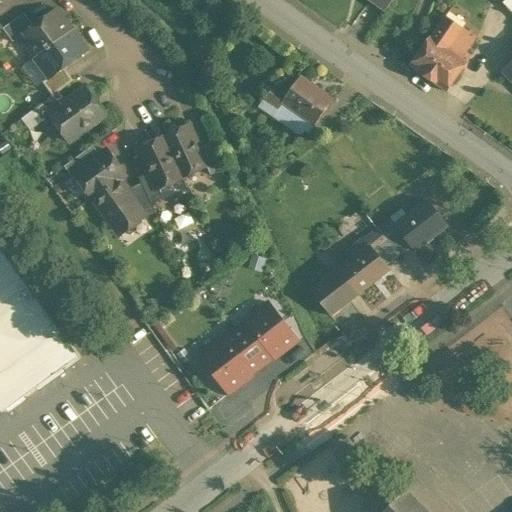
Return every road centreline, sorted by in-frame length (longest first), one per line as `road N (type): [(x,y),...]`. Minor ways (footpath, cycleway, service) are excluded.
road 1 (residential): [(174,511),(511,250)]
road 2 (residential): [(511,175),(264,0)]
